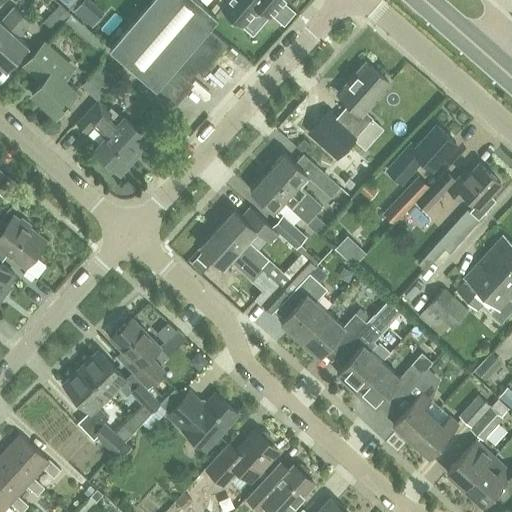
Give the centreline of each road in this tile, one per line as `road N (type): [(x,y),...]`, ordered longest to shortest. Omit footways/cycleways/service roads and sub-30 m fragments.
road 1 (residential): [(404,511),(250,374),(230,325),(132,235)]
road 2 (residential): [(132,235),(340,0)]
road 3 (residential): [(511,137),(357,0)]
road 4 (residential): [(0,383),(132,235)]
road 5 (residential): [(132,235),(0,116)]
road 6 (primary): [(511,82),(418,0)]
